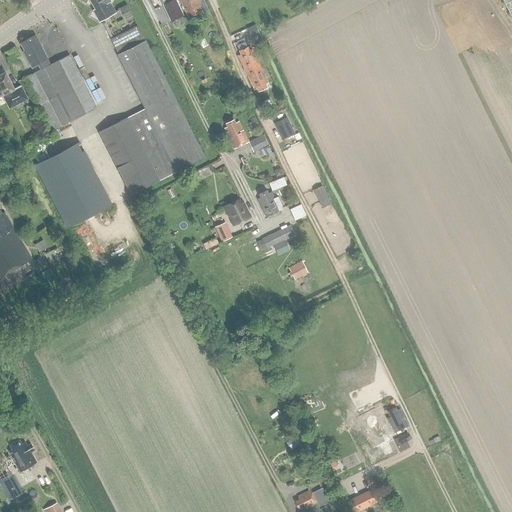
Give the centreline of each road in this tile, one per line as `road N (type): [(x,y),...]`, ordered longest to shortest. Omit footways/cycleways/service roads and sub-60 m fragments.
road 1 (track): [(140,0),(259,221)]
road 2 (unknown): [(0,394),(27,423),(77,511)]
